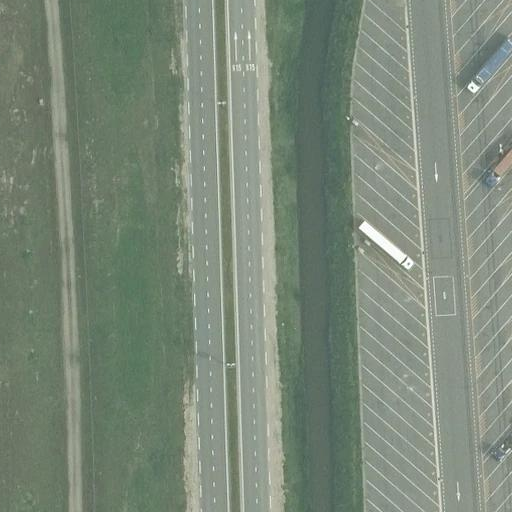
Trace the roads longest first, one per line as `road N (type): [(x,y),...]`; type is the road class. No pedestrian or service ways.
road 1 (unclassified): [(198,0),(217,511)]
road 2 (unclassified): [(256,511),(243,0)]
